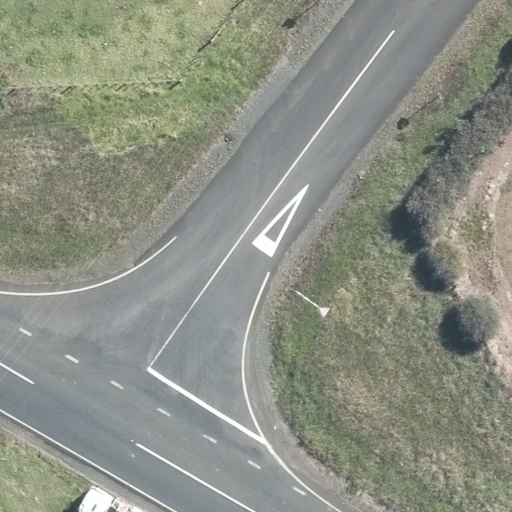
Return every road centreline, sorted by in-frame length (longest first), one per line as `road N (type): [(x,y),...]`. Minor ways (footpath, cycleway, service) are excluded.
road 1 (unclassified): [(449,0),(116,429)]
road 2 (unclassified): [(116,429),(257,511)]
road 3 (unclassified): [(0,360),(116,429)]
